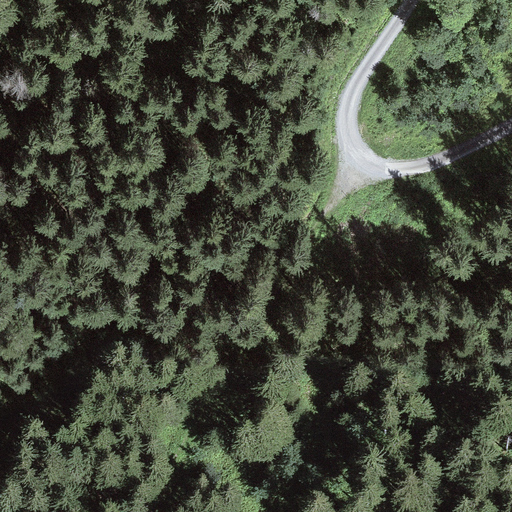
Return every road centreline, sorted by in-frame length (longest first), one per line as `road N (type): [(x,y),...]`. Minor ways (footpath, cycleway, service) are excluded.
road 1 (track): [(355,157),(347,119),(353,95),(411,0)]
road 2 (track): [(511,122),(427,164),(375,166),(355,157)]
